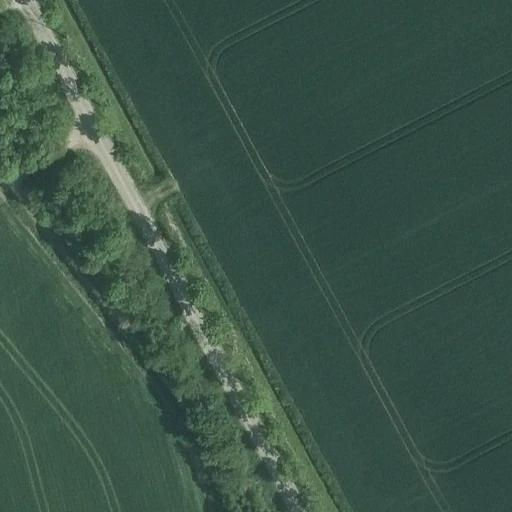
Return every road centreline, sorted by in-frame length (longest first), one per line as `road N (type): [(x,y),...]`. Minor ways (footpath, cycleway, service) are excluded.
road 1 (unclassified): [(299,511),(33,19)]
road 2 (track): [(0,180),(161,389),(202,455),(223,511)]
